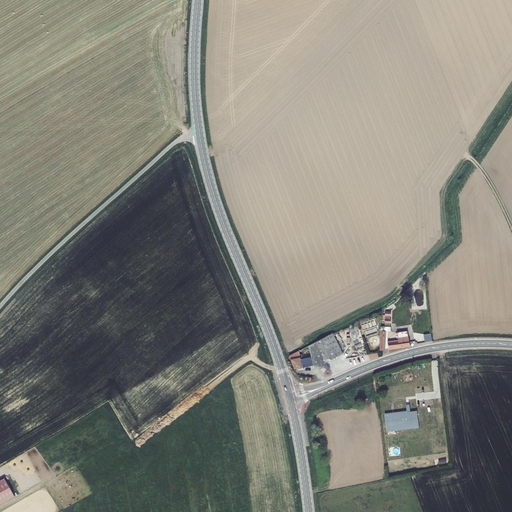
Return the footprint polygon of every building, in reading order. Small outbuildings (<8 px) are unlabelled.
[(381,329),(380,349),(389,347),(389,349),(410,346),(407,331),(397,332),(398,340),(388,342),(389,330),(390,310),(390,305),(385,309),(384,326),(381,326),(381,329)] [(299,351),(289,356),(294,368),(296,369),(307,366),(326,362),(342,354),(332,333),(309,346),(311,356),(301,359),(299,351)] [(433,333),(425,334),(426,341),(433,340),(433,333)] [(407,411),(385,413),(387,432),(419,428),(417,411),(407,412),(407,411)] [(0,480),(0,504),(15,497),(4,478),(0,480)]
